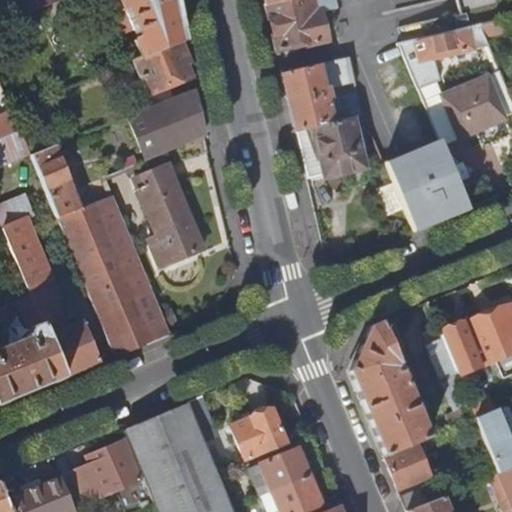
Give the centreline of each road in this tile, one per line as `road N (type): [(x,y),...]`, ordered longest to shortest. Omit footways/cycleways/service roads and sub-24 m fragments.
road 1 (residential): [(217,0),(292,317)]
road 2 (residential): [(292,317),(0,440)]
road 3 (residential): [(511,224),(292,317)]
road 4 (residential): [(292,317),(374,511)]
